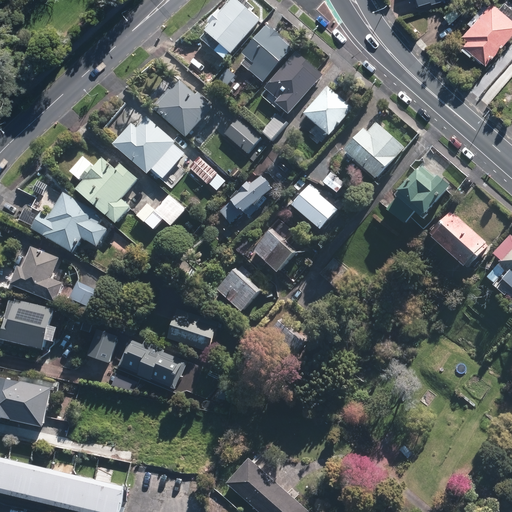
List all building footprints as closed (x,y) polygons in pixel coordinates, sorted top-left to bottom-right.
[(265,18),(243,0),(235,0),(226,10),(223,8),(212,21),(215,23),(210,30),(235,52),(265,18)] [(413,0),(416,9),(429,4),(430,7),(443,3),(442,0),(413,0)] [(461,47),(485,68),(511,37),(511,23),(490,4),(483,12),(479,9),(465,26),(468,29),(459,39),(464,44),(461,47)] [(456,7),(441,19),(448,27),(462,15),(456,7)] [(297,46),(271,24),(240,61),(266,83),(297,46)] [(279,102),(293,113),(328,72),(300,50),(268,88),(282,99),(279,102)] [(217,68),(200,54),(192,64),(208,78),(217,68)] [(211,103),(212,102),(185,77),(158,107),(191,136),(216,108),(211,103)] [(330,85),(308,112),(334,134),(357,107),(330,85)] [(264,131),(275,141),(292,121),(281,112),(264,131)] [(137,122),(118,143),(152,172),(157,167),(167,176),(190,151),(150,116),(142,126),(137,122)] [(241,117),(228,133),(251,153),(265,137),(241,117)] [(368,127),(341,158),(359,173),(366,163),(383,177),(410,145),(380,119),(371,130),(368,127)] [(76,169),(69,177),(122,221),(135,204),(127,197),(144,178),(124,161),(120,166),(107,155),(100,164),(88,155),(76,169)] [(202,156),(193,167),(219,190),(228,179),(202,156)] [(426,164),(390,208),(408,223),(420,209),(429,217),(456,185),(441,173),(440,175),(426,164)] [(267,175),(223,210),(233,223),(278,188),(267,175)] [(311,183),(296,203),(327,227),(343,207),(311,183)] [(46,209),(37,227),(80,250),(88,236),(103,244),(113,227),(104,222),(107,217),(101,214),(103,210),(65,190),(53,213),(46,209)] [(456,209),(434,232),(471,267),(493,244),(456,209)] [(278,226),(258,247),(284,270),(303,250),(278,226)] [(511,235),(497,253),(504,259),(501,263),(510,271),(505,277),(511,282),(511,235)] [(177,249),(167,240),(153,257),(163,265),(177,249)] [(21,264),(14,283),(62,301),(69,281),(56,276),(63,256),(35,245),(27,266),(21,264)] [(336,257),(322,273),(338,286),(352,270),(336,257)] [(243,265),(222,287),(247,309),(267,288),(243,265)] [(104,290),(80,280),(72,301),(95,311),(104,290)] [(6,337),(51,347),(60,307),(15,297),(6,337)] [(181,307),(171,337),(215,351),(224,322),(181,307)] [(314,339),(289,317),(275,333),(301,355),(314,339)] [(114,361),(124,335),(102,327),(93,353),(114,361)] [(133,337),(122,365),(181,388),(192,360),(168,351),(169,347),(148,339),(147,343),(133,337)] [(0,414),(49,425),(57,386),(0,374),(0,414)] [(166,443),(175,420),(127,401),(126,404),(112,399),(106,416),(119,422),(118,424),(166,443)] [(112,434),(108,453),(128,457),(132,438),(112,434)] [(0,488),(98,511),(123,511),(130,484),(0,452),(0,488)] [(315,511),(254,455),(231,480),(266,511),(315,511)]
